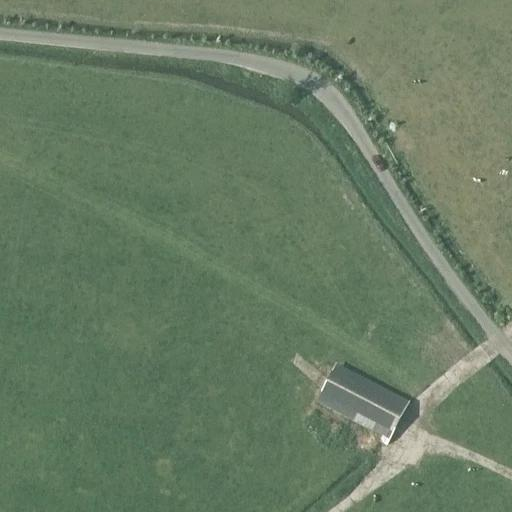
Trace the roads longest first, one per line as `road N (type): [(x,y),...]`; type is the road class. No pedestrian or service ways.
road 1 (unclassified): [(511,353),(442,272),(344,121),(300,84),(231,61),(0,35)]
road 2 (track): [(511,482),(412,435),(397,466),(333,511)]
road 3 (track): [(412,435),(432,399),(511,341)]
